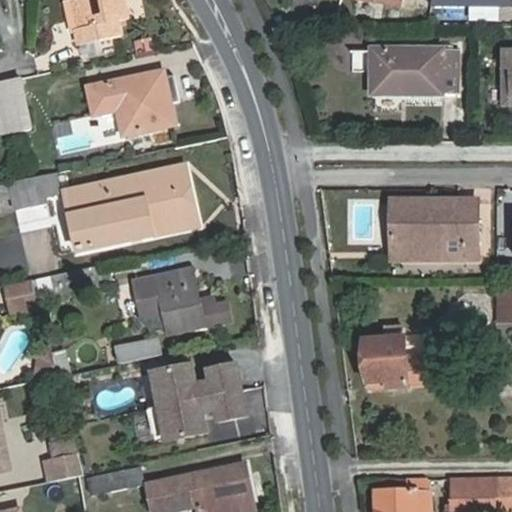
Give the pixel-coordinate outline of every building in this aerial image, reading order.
[(126,20),(121,0),(79,0),(79,1),(86,30),(74,32),(78,46),(120,37),(116,22),(126,20)] [(86,30),(79,1),(68,3),(74,32),(86,30)] [(151,36),(132,40),(136,55),(154,51),(151,36)] [(411,84),(411,92),(460,93),(460,48),(373,47),(373,83),(411,84)] [(164,70),(155,73),(162,103),(171,101),(164,70)] [(162,103),(155,73),(89,87),(95,114),(120,109),(125,133),(176,122),(171,101),(162,103)] [(20,77),(0,80),(0,122),(3,135),(32,128),(20,77)] [(373,91),(411,92),(411,84),(373,83),(373,91)] [(189,202),(195,201),(187,164),(64,189),(77,251),(111,244),(174,230),(174,226),(193,222),(189,202)] [(43,175),(14,181),(20,210),(49,203),(43,175)] [(444,248),(444,260),(479,259),(479,199),(392,200),(391,249),(444,248)] [(199,221),(195,201),(189,202),(193,222),(199,221)] [(391,260),(444,260),(444,248),(391,249),(391,260)] [(204,309),(202,300),(195,267),(157,275),(165,309),(171,335),(235,323),(231,303),(216,306),(204,309)] [(74,275),(47,281),(52,300),(78,295),(74,275)] [(165,309),(157,275),(133,280),(140,314),(165,309)] [(37,280),(11,285),(16,312),(43,306),(37,280)] [(511,309),(511,282),(498,282),(498,309),(511,309)] [(215,298),(202,300),(204,309),(216,306),(215,298)] [(498,322),(511,322),(511,309),(498,309),(498,322)] [(114,345),(117,363),(162,354),(158,336),(114,345)] [(391,380),(392,389),(412,388),(432,387),(431,356),(425,356),(425,352),(408,353),(407,336),(365,339),(368,382),(391,380)] [(59,375),(71,372),(66,348),(54,351),(59,375)] [(39,376),(40,382),(60,377),(55,354),(43,357),(39,376)] [(369,391),(392,389),(391,380),(368,382),(369,391)] [(247,417),(243,399),(239,381),(210,387),(212,398),(199,401),(195,381),(158,389),(169,441),(206,433),(202,414),(215,411),(217,423),(247,417)] [(169,441),(158,389),(144,392),(154,444),(169,441)] [(0,470),(11,468),(0,413),(0,470)] [(44,460),(49,482),(82,475),(77,453),(44,460)] [(148,486),(144,467),(99,477),(103,495),(148,486)] [(154,483),(159,511),(177,511),(202,507),(203,511),(250,511),(255,511),(247,468),(232,471),(231,467),(154,483)] [(511,511),(511,478),(455,479),(454,511),(511,511)] [(433,491),(433,479),(409,479),(409,491),(433,491)] [(434,511),(433,491),(409,491),(378,492),(379,511),(434,511)]
